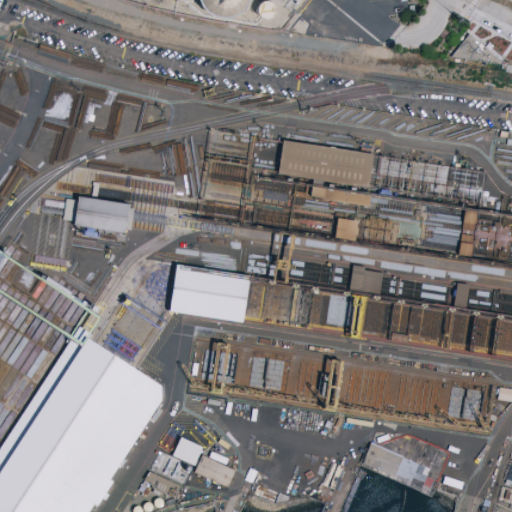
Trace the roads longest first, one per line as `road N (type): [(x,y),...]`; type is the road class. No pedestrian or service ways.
road 1 (residential): [(0,45),(201,111),(470,153),(511,192)]
road 2 (residential): [(170,397),(219,423),(243,451),(246,465),(228,511)]
